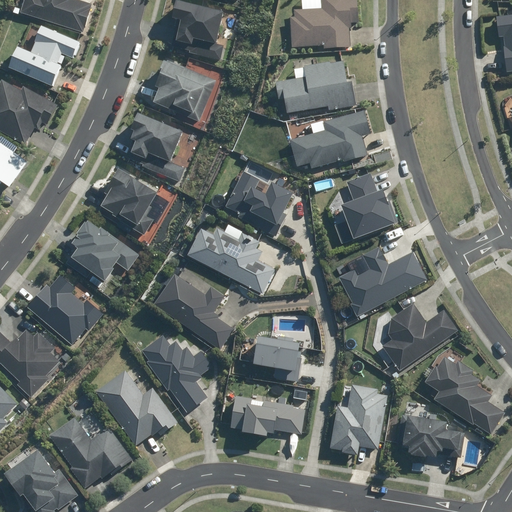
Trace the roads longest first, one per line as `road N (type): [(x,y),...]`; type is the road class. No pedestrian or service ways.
road 1 (residential): [(135,511),(172,484),(240,474),(455,511)]
road 2 (residential): [(142,0),(123,70),(78,173),(0,278)]
road 3 (residential): [(453,259),(408,142),(394,0)]
road 4 (residential): [(461,0),(472,125),(511,226)]
